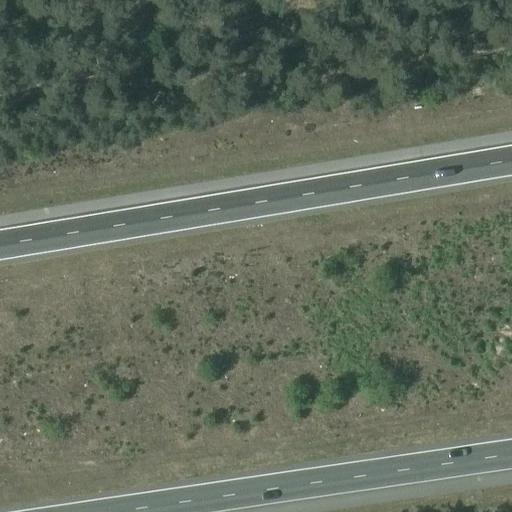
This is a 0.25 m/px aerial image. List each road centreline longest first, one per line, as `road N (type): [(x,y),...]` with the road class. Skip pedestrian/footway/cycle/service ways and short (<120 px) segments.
road 1 (motorway): [(511,161),(0,244)]
road 2 (motorway): [(125,511),(511,454)]
